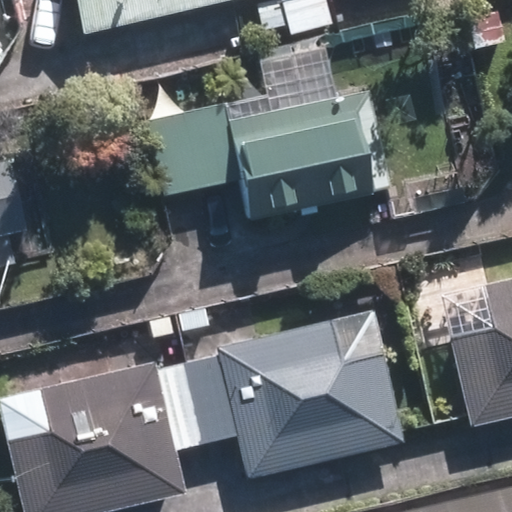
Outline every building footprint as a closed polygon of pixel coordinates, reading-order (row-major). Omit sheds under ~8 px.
[(68,0),(75,25),(79,25),(185,0),(68,0)] [(248,0),(257,36),(324,19),(319,0),(248,0)] [(338,95),(326,44),(326,43),(218,66),(224,97),(225,102),(182,111),(148,118),(149,121),(150,129),(164,194),(171,193),(227,180),(239,178),(248,221),(367,195),(393,189),(371,88),(351,92),(343,94),(338,95)] [(0,303),(4,302),(4,301),(0,282),(0,266),(18,262),(11,234),(32,230),(15,159),(0,162),(0,303)] [(511,276),(491,281),(492,284),(501,326),(457,335),(475,419),(476,421),(511,413),(511,276)] [(207,306),(182,311),(186,329),(211,324),(207,306)] [(176,314),(151,320),(155,337),(181,332),(176,314)] [(349,364),(339,320),(339,317),(222,344),(223,347),(224,353),(222,355),(193,362),(211,440),(242,432),(252,475),(256,474),(278,468),(409,440),(408,438),(408,435),(390,355),(349,364)] [(165,367),(164,360),(49,386),(50,389),(60,432),(17,441),(15,443),(30,511),(93,511),(192,489),(184,446),(211,440),(193,362),(165,367)] [(511,511),(511,485),(396,511),(511,511)]
